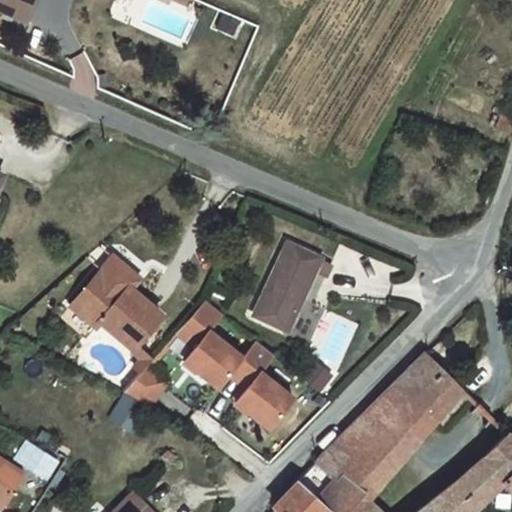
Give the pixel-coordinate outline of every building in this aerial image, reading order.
[(29,0),(0,0),(0,8),(21,18),(29,0)] [(238,22),(228,17),(224,26),(234,31),(238,22)] [(511,120),(499,115),(495,128),(509,133),(511,125),(511,120)] [(286,329),(319,258),(287,243),(254,314),(286,329)] [(136,344),(161,315),(127,287),(124,291),(100,270),(70,306),(95,326),(100,321),(132,349),(136,344)] [(222,314),(205,300),(177,332),(181,335),(195,346),(184,359),(218,387),(229,373),(246,387),(235,401),(269,428),(293,398),(260,371),(273,355),(255,341),(241,358),(208,331),(222,314)] [(181,335),(177,332),(153,359),(145,367),(150,370),(181,335)] [(132,349),(130,351),(141,360),(135,367),(141,372),(145,367),(153,359),(136,344),(132,349)] [(336,479),(342,472),(365,491),(401,451),(429,417),(432,420),(462,389),(425,352),(380,397),(339,436),(314,462),(336,479)] [(145,367),(141,372),(123,392),(150,407),(167,380),(150,370),(145,367)] [(511,438),(507,433),(481,458),(460,476),(413,511),(469,511),(501,481),(511,493),(511,438)] [(53,463),(26,447),(18,459),(45,476),(53,463)] [(175,456),(166,449),(160,457),(170,464),(175,456)] [(0,506),(1,508),(23,472),(0,458),(0,506)] [(344,511),(362,494),(365,491),(342,472),(336,479),(314,462),(312,464),(273,506),(280,511),(344,511)] [(151,511),(132,493),(113,511),(151,511)] [(344,511),(377,511),(379,511),(362,494),(344,511)]
